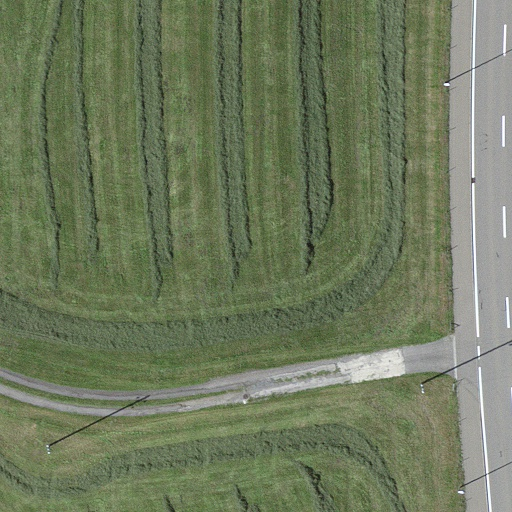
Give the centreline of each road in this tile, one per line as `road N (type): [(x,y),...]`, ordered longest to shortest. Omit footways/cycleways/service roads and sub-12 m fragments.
road 1 (track): [(0,381),(62,403),(125,409),(509,348)]
road 2 (secondary): [(511,373),(506,0)]
